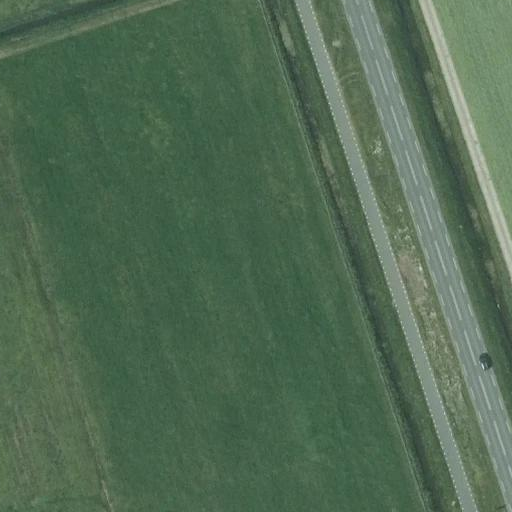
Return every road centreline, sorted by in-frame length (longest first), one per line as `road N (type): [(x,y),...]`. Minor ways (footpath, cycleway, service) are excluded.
road 1 (primary): [(511,477),(356,0)]
road 2 (unclassified): [(424,0),(511,262)]
